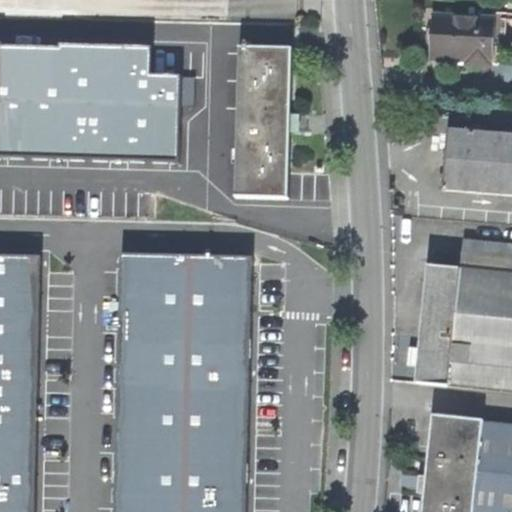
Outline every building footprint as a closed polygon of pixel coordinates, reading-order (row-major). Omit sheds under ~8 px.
[(495,47),(504,48),(505,13),(486,12),(486,17),(435,15),(434,37),(433,59),(467,61),(467,65),(494,66),(495,47)] [(0,153),(177,158),(179,75),(147,75),(148,46),(0,42),(0,153)] [(238,197),(289,198),(291,122),(293,49),(242,47),(238,197)] [(511,135),(448,130),(446,161),(443,191),(511,196),(511,135)] [(511,242),(465,240),(461,269),(428,265),(425,300),(417,384),(511,393),(511,242)] [(0,511),(34,511),(40,257),(0,256),(0,511)] [(246,511),(247,490),(253,259),(121,256),(115,511),(246,511)] [(511,511),(511,425),(431,416),(427,461),(422,511),(511,511)]
